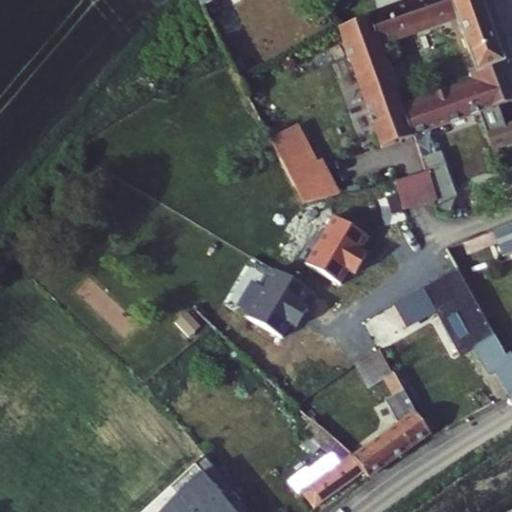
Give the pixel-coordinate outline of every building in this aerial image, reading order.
[(201,8),(196,0),(190,0),(196,11),(201,8)] [(196,0),(201,8),(217,0),(196,0)] [(372,40),(450,13),(470,70),(497,61),(476,0),(410,0),(364,17),(372,40)] [(333,28),(344,58),(375,47),(372,40),(364,17),(333,28)] [(375,47),(344,58),(376,146),(406,135),(397,110),(398,110),(376,47),(375,47)] [(511,99),(497,61),(470,70),(475,82),(465,86),(474,112),(487,149),(511,141),(511,120),(498,125),(491,106),(511,99)] [(397,110),(406,135),(423,130),(474,112),(465,86),(398,110),(397,110)] [(265,143),(298,202),(334,193),(316,159),(312,161),(294,128),(265,143)] [(428,201),(431,212),(445,215),(447,201),(451,196),(434,150),(430,152),(423,130),(406,135),(419,169),(428,201)] [(390,178),(398,210),(428,201),(419,169),(390,178)] [(362,236),(327,217),(299,264),(334,284),(343,269),(349,273),(360,253),(354,250),(362,236)] [(511,229),(488,239),(495,255),(498,263),(511,257),(511,229)] [(465,266),(495,255),(488,239),(459,251),(465,266)] [(303,290),(269,270),(241,318),(276,338),(284,323),(291,326),(302,307),(296,304),(303,290)] [(510,379),(491,347),(489,348),(446,277),(384,309),(398,332),(426,315),(453,360),(469,351),(485,377),(492,373),(503,392),(510,388),(506,382),(510,379)] [(364,384),(389,375),(381,351),(355,361),(364,384)] [(364,477),(426,434),(410,412),(398,391),(381,401),(394,424),(347,457),(360,472),(364,477)] [(305,397),(293,405),(300,414),(312,406),(305,397)] [(347,457),(308,422),(297,432),(334,465),(297,494),(309,509),(360,472),(347,457)] [(229,492),(202,457),(165,485),(171,493),(146,511),(226,511),(217,501),(229,492)]
